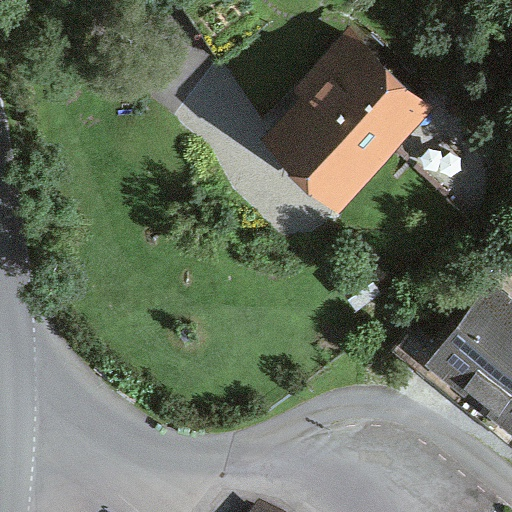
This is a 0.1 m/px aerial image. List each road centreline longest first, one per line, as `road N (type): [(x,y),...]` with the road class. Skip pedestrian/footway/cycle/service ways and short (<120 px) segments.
road 1 (residential): [(12,346),(86,428),(139,454),(222,461),(329,427),(390,419),(462,440),(511,480)]
road 2 (unclassified): [(10,511),(12,346)]
